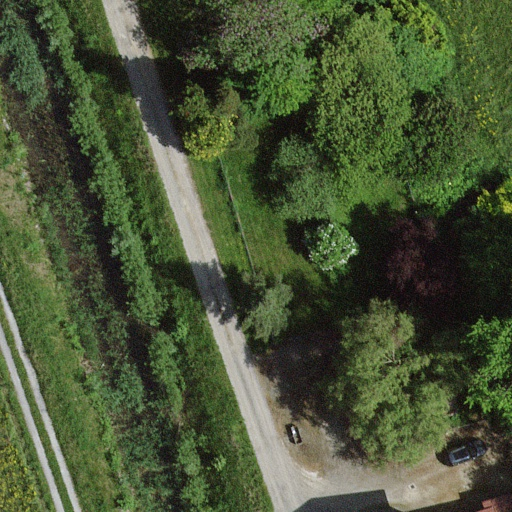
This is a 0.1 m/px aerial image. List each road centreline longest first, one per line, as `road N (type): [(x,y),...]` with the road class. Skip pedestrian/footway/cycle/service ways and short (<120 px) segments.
road 1 (track): [(286,511),(120,0)]
road 2 (track): [(63,511),(0,314)]
